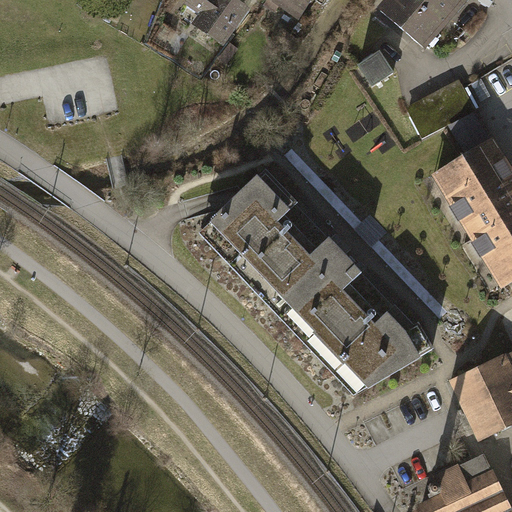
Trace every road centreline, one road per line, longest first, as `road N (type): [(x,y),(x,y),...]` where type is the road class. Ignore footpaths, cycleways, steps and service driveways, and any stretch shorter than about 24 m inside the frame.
road 1 (residential): [(387,511),(327,433),(225,325),(140,245),(0,144)]
road 2 (track): [(0,241),(145,361),(274,511)]
